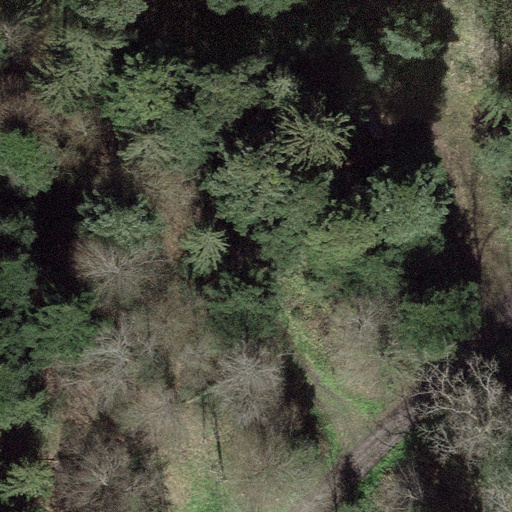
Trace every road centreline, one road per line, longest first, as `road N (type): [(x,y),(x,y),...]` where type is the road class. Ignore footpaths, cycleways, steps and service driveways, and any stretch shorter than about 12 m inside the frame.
road 1 (track): [(82,0),(401,415)]
road 2 (track): [(511,324),(299,511)]
